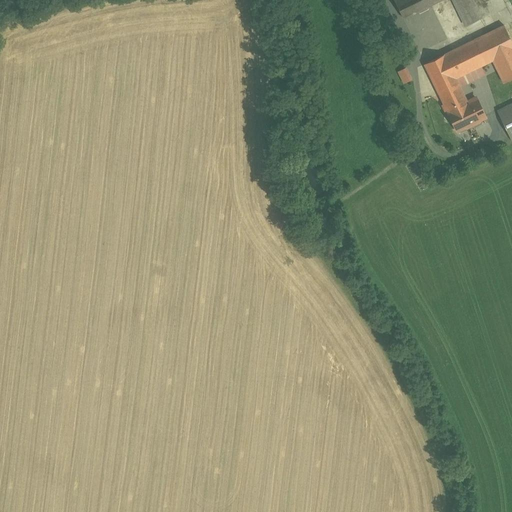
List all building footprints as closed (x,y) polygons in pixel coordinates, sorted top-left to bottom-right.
[(393,0),(402,19),(446,0),(393,0)] [(471,0),(454,0),(467,27),(481,20),(471,0)] [(511,41),(504,26),(480,39),(504,84),(511,80),(511,41)] [(485,62),(474,40),(425,65),(436,86),(485,62)] [(400,72),(406,84),(415,80),(409,67),(400,72)] [(437,88),(458,133),(478,123),(457,78),(437,88)] [(511,103),(499,110),(511,135),(511,103)]
